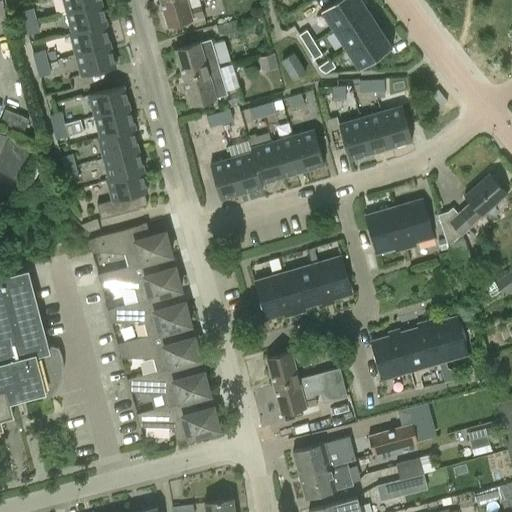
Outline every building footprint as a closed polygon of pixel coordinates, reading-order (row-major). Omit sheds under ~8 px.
[(62,0),(66,13),(102,4),(100,0),(62,0)] [(160,0),(168,27),(191,20),(203,16),(198,1),(201,0),(160,0)] [(335,0),(320,10),(321,11),(321,10),(335,31),(367,9),(360,0),(335,0)] [(72,34),(105,25),(107,25),(102,4),(66,13),(72,34)] [(20,11),(24,23),(36,20),(33,8),(20,11)] [(367,9),(335,31),(347,50),(379,28),(367,9)] [(40,32),(36,20),(24,23),(27,35),(40,32)] [(236,20),(216,26),(219,36),(239,30),(236,20)] [(70,34),(76,55),(111,46),(105,25),(72,34),(70,34)] [(379,28),(347,50),(359,68),(358,68),(358,69),(392,47),(392,46),(391,46),(379,28)] [(306,30),(299,35),(306,47),(314,42),(306,30)] [(217,63),(213,52),(210,40),(175,50),(184,78),(233,63),(230,54),(224,56),(225,60),(217,63)] [(314,42),(306,47),(314,59),(322,55),(314,42)] [(116,68),(111,46),(76,55),(81,77),(116,68)] [(32,53),(35,65),(48,62),(44,50),(32,53)] [(293,82),(307,73),(294,52),(280,60),(293,82)] [(262,72),(278,67),(274,53),(258,58),(262,72)] [(330,59),(318,67),(320,70),(325,73),(335,67),(330,59)] [(51,74),(48,62),(35,65),(39,77),(51,74)] [(233,64),(233,63),(184,78),(192,106),(216,99),(215,98),(226,95),(225,91),(239,87),(232,64),(233,64)] [(359,92),(376,91),(376,79),(358,80),(359,92)] [(384,79),(376,79),(376,91),(376,97),(385,97),(384,79)] [(89,95),(96,116),(129,107),(123,85),(89,95)] [(345,86),(332,86),(332,99),(346,98),(345,86)] [(301,92),(281,98),(285,111),(305,105),(301,92)] [(273,101),(260,105),(264,117),(266,117),(268,124),(277,121),(275,114),(276,113),(273,101)] [(252,120),(264,117),(260,105),(249,108),(252,120)] [(102,138),(132,130),(135,129),(129,107),(96,116),(102,138)] [(230,108),(217,112),(221,124),(234,121),(230,108)] [(401,108),(380,114),(391,149),(412,142),(401,108)] [(0,120),(0,121),(23,131),(29,119),(5,109),(0,120)] [(62,112),(49,115),(52,128),(65,124),(68,136),(84,132),(81,119),(64,124),(64,122),(62,114),(62,112)] [(209,128),(221,124),(217,112),(205,116),(209,128)] [(380,114),(360,120),(370,154),(391,149),(380,114)] [(349,160),(370,154),(360,120),(339,126),(349,160)] [(65,124),(52,128),(56,140),(68,136),(65,124)] [(138,151),(132,130),(102,138),(97,139),(103,160),(138,151)] [(314,131),(292,138),(302,171),(324,165),(314,131)] [(0,171),(19,181),(35,150),(8,137),(0,152),(0,171)] [(292,138),(272,144),(282,177),(302,171),(292,138)] [(272,144),(251,150),(252,153),(261,184),(282,177),(272,144)] [(144,171),(138,151),(103,160),(109,180),(141,172),(144,171)] [(60,157),(64,169),(76,166),(73,153),(60,157)] [(252,153),(231,159),(241,193),(262,187),(261,184),(252,153)] [(220,199),(241,193),(231,159),(210,165),(220,199)] [(79,178),(76,166),(64,169),(67,181),(79,178)] [(147,193),(141,172),(109,180),(105,181),(111,201),(95,205),(99,220),(138,209),(138,208),(147,206),(143,193),(147,193)] [(443,229),(449,246),(454,264),(469,258),(462,234),(507,195),(489,174),(464,197),(470,205),(443,229)] [(421,201),(393,209),(404,245),(432,237),(421,201)] [(375,254),(404,245),(393,209),(365,218),(375,254)] [(124,253),(128,267),(151,261),(171,256),(165,233),(145,238),(142,225),(88,240),(91,253),(124,253)] [(0,254),(11,252),(8,241),(0,243),(0,254)] [(339,258),(310,266),(321,303),(350,295),(339,258)] [(155,273),(151,261),(128,267),(98,275),(101,288),(134,288),(137,301),(161,296),(181,291),(174,267),(155,273)] [(293,311),(321,303),(310,266),(282,274),(293,311)] [(511,267),(511,268),(511,270),(495,282),(503,296),(511,290),(511,267)] [(44,392),(44,390),(46,388),(48,386),(51,382),(54,378),(56,374),(57,372),(57,369),(58,366),(58,365),(59,363),(59,360),(59,358),(58,355),(58,352),(57,349),(46,346),(26,271),(0,278),(0,427),(2,427),(0,420),(0,417),(12,414),(9,401),(44,392)] [(264,319),(293,311),(282,274),(253,282),(264,319)] [(164,308),(161,296),(137,301),(107,309),(111,323),(143,324),(147,336),(171,331),(190,326),(184,303),(164,308)] [(456,318),(427,326),(437,362),(466,354),(456,318)] [(427,326),(398,334),(408,371),(437,362),(427,326)] [(174,343),(171,331),(147,336),(117,345),(120,358),(153,359),(156,371),(180,366),(200,360),(194,338),(174,343)] [(379,379),(408,371),(398,334),(369,342),(379,379)] [(476,341),(469,343),(472,352),(479,350),(476,341)] [(266,358),(274,386),(297,380),(293,364),(305,361),(301,349),(289,352),(266,358)] [(163,394),(166,406),(190,401),(209,395),(203,372),(183,377),(180,366),(156,371),(126,380),(130,393),(163,394)] [(302,396),(297,380),(274,386),(282,415),(305,409),(305,408),(316,405),(313,393),(302,396)] [(511,396),(494,402),(498,416),(507,448),(511,446),(511,396)] [(193,412),(190,401),(166,406),(136,414),(139,428),(172,429),(176,442),(219,430),(212,407),(193,412)] [(373,455),(417,443),(412,424),(368,436),(373,455)] [(292,452),(298,476),(348,462),(354,460),(348,438),(323,445),(323,444),(292,452)] [(396,464),(400,479),(423,473),(419,457),(396,464)] [(354,485),(350,471),(348,462),(298,476),(305,499),(336,491),(336,490),(354,485)] [(400,480),(376,486),(380,501),(404,495),(400,480)] [(511,483),(478,488),(480,500),(511,496),(511,483)] [(501,501),(503,511),(508,511),(511,511),(511,497),(508,499),(501,501)] [(308,511),(361,511),(358,498),(339,502),(339,503),(308,511)] [(204,503),(205,511),(234,511),(232,499),(204,503)]
